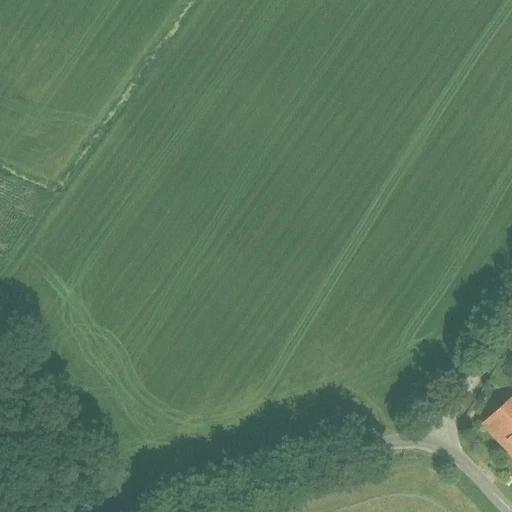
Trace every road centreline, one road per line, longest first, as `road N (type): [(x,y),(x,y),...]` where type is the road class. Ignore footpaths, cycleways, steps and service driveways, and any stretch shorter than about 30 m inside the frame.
road 1 (unclassified): [(174,511),(381,447),(436,447)]
road 2 (unclassified): [(436,447),(511,321)]
